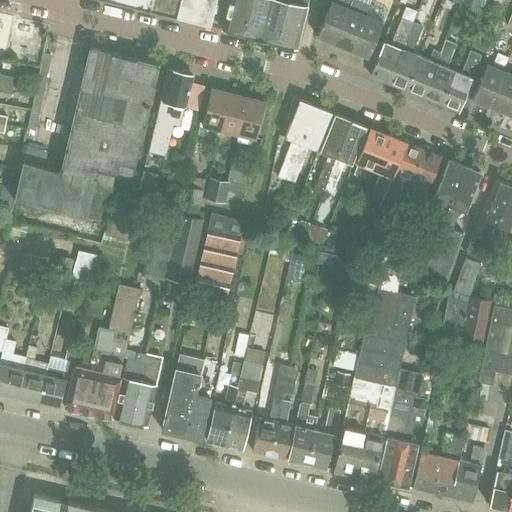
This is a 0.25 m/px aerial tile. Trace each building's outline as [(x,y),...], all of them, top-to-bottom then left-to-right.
[(106,0),(212,26),(218,0),(106,0)] [(230,0),(224,29),(243,34),(251,0),(230,0)] [(251,0),(243,34),(279,43),(289,2),(279,0),(251,0)] [(279,43),(297,48),(309,0),(289,0),(289,2),(279,43)] [(323,0),(321,9),(328,12),(318,37),(335,43),(352,0),(323,0)] [(352,0),(335,43),(353,50),(367,15),(365,14),(369,5),(356,0),(352,0)] [(462,0),(461,3),(479,10),(483,0),(462,0)] [(384,22),(367,15),(353,50),(370,57),(384,22)] [(390,82),(412,22),(401,18),(390,43),(385,41),(372,75),(390,82)] [(390,82),(408,89),(420,55),(412,52),(422,26),(412,22),(390,82)] [(425,96),(442,103),(455,69),(447,66),(456,44),(446,40),(442,49),(441,52),(425,96)] [(91,45),(86,65),(62,170),(24,159),(17,188),(15,198),(100,217),(107,188),(111,188),(116,169),(133,174),(160,62),(91,45)] [(425,96),(441,52),(433,49),(429,59),(420,55),(408,89),(425,96)] [(442,103),(452,107),(459,110),(473,76),(478,64),(482,54),(470,49),(460,71),(455,69),(442,103)] [(0,63),(0,81),(13,84),(15,76),(0,73),(2,64),(0,63)] [(473,99),(491,106),(505,70),(487,63),(473,99)] [(192,73),(191,70),(185,68),(182,71),(173,68),(166,99),(163,98),(151,149),(167,153),(172,130),(171,128),(172,125),(180,127),(186,105),(199,108),(205,82),(192,79),(194,73),(192,73)] [(491,106),(507,113),(511,100),(511,73),(505,70),(491,106)] [(13,84),(0,81),(0,90),(11,92),(13,84)] [(203,123),(222,128),(231,90),(213,86),(203,123)] [(222,128),(239,133),(248,95),(231,90),(222,128)] [(248,95),(239,133),(257,137),(266,100),(248,95)] [(277,175),(287,179),(317,105),(294,95),(288,118),(292,120),(286,136),(291,139),(277,175)] [(294,182),(302,164),(309,146),(316,149),(332,111),(317,105),(287,179),(294,182)] [(313,192),(321,196),(324,189),(327,181),(329,176),(350,119),(344,116),(337,113),(335,113),(329,129),(320,150),(328,153),(321,172),(313,192)] [(336,179),(337,178),(344,160),(352,163),(358,147),(367,125),(350,119),(329,176),(336,179)] [(380,209),(382,203),(384,198),(405,141),(371,127),(357,161),(382,170),(368,204),(380,209)] [(403,180),(410,183),(423,148),(405,141),(384,198),(394,202),(403,180)] [(423,148),(410,183),(418,186),(413,198),(422,201),(441,155),(423,148)] [(425,239),(435,243),(465,165),(453,160),(448,162),(430,207),(436,210),(425,239)] [(465,165),(435,243),(421,276),(444,283),(454,258),(453,257),(463,232),(450,227),(458,208),(466,211),(478,179),(481,171),(465,165)] [(232,166),(229,177),(228,182),(229,182),(228,191),(244,194),(254,171),(232,166)] [(143,172),(138,193),(159,198),(164,177),(143,172)] [(179,204),(198,210),(202,191),(205,179),(186,174),(179,204)] [(327,181),(324,189),(331,192),(335,184),(336,179),(329,176),(327,181)] [(511,183),(496,177),(481,217),(467,254),(483,260),(497,225),(511,185),(511,183)] [(226,201),(228,191),(229,182),(228,182),(209,178),(205,196),(226,201)] [(0,204),(13,207),(15,198),(17,188),(1,184),(0,187),(0,204)] [(511,185),(497,225),(505,228),(505,227),(511,229),(511,185)] [(110,229),(138,236),(147,199),(118,192),(110,229)] [(175,236),(172,236),(162,278),(190,284),(204,217),(180,212),(175,236)] [(242,250),(248,221),(211,212),(192,291),(226,298),(237,249),(242,250)] [(310,226),(292,219),(286,235),(304,242),(310,226)] [(312,225),(306,240),(321,246),(327,231),(312,225)] [(153,231),(143,274),(162,278),(172,236),(153,231)] [(363,243),(336,235),(332,250),(359,257),(363,243)] [(272,239),(268,256),(288,261),(292,243),(272,239)] [(97,253),(79,248),(72,276),(90,280),(97,253)] [(23,279),(43,284),(49,259),(24,253),(21,267),(25,268),(23,279)] [(285,276),(306,281),(311,257),(290,253),(285,276)] [(353,258),(333,254),(325,287),(345,292),(346,286),(353,258)] [(401,271),(421,276),(427,262),(408,254),(401,271)] [(58,255),(51,291),(64,294),(72,258),(58,255)] [(454,287),(453,291),(444,334),(477,341),(477,345),(481,346),(491,300),(470,295),(480,263),(465,257),(454,287)] [(378,288),(379,283),(383,266),(360,260),(353,258),(346,286),(377,293),(378,288)] [(500,286),(496,295),(508,299),(511,291),(500,286)] [(344,423),(336,456),(333,468),(371,477),(381,434),(384,434),(399,368),(415,297),(378,288),(377,293),(371,319),(367,318),(358,354),(354,371),(342,423),(344,423)] [(189,305),(186,323),(210,328),(214,311),(189,305)] [(511,308),(493,305),(480,367),(477,382),(492,385),(495,370),(511,373),(511,308)] [(65,406),(79,409),(110,416),(119,375),(129,332),(109,327),(98,325),(88,369),(80,368),(74,366),(65,406)] [(234,353),(244,356),(246,346),(247,343),(249,334),(239,331),(234,353)] [(376,478),(408,485),(442,338),(430,335),(421,373),(399,368),(384,434),(386,435),(376,478)] [(68,348),(65,361),(69,361),(74,362),(76,350),(80,338),(71,336),(68,348)] [(5,339),(0,363),(0,390),(16,394),(22,368),(25,356),(13,353),(15,341),(14,341),(5,339)] [(28,344),(25,356),(22,368),(16,394),(39,399),(47,365),(48,363),(33,359),(36,346),(28,344)] [(332,366),(354,371),(358,354),(336,349),(332,366)] [(161,428),(184,433),(201,365),(202,366),(204,358),(179,352),(161,428)] [(145,355),(144,360),(129,421),(146,425),(156,384),(155,384),(160,365),(152,363),(153,357),(145,355)] [(144,360),(136,358),(127,356),(113,417),(129,421),(144,360)] [(204,358),(202,366),(201,365),(184,433),(200,437),(210,396),(209,396),(212,382),(211,381),(216,360),(204,358)] [(238,382),(223,442),(240,447),(243,436),(251,409),(242,406),(246,389),(256,391),(258,381),(262,364),(244,359),(242,365),(239,376),(239,377),(238,382)] [(229,375),(239,377),(239,376),(242,365),(233,362),(229,375)] [(283,390),(289,365),(280,363),(274,388),(283,390)] [(39,399),(59,404),(66,373),(67,370),(47,365),(39,399)] [(289,365),(283,390),(292,392),(297,367),(289,365)] [(334,384),(347,387),(351,374),(337,371),(334,384)] [(216,401),(209,424),(206,438),(223,442),(238,382),(230,380),(224,403),(216,401)] [(305,383),(301,398),(311,400),(315,385),(305,383)] [(270,453),(282,398),(273,396),(268,418),(259,416),(252,449),(270,453)] [(291,400),(282,398),(270,453),(288,458),(295,424),(286,421),(291,400)] [(317,416),(308,414),(310,403),(300,401),(295,424),(288,458),(307,462),(315,428),(317,416)] [(324,430),(315,428),(307,462),(326,466),(334,432),(339,410),(330,408),(324,430)] [(430,408),(423,439),(431,441),(438,410),(430,408)] [(489,504),(507,509),(511,484),(511,430),(505,429),(497,468),(489,504)] [(447,458),(440,456),(432,491),(450,495),(458,460),(458,459),(464,436),(453,433),(447,458)] [(469,461),(458,459),(458,460),(450,495),(471,500),(480,464),(484,448),(473,445),(469,461)] [(421,452),(417,469),(413,487),(432,491),(440,456),(421,452)] [(119,511),(34,492),(29,511),(119,511)]
